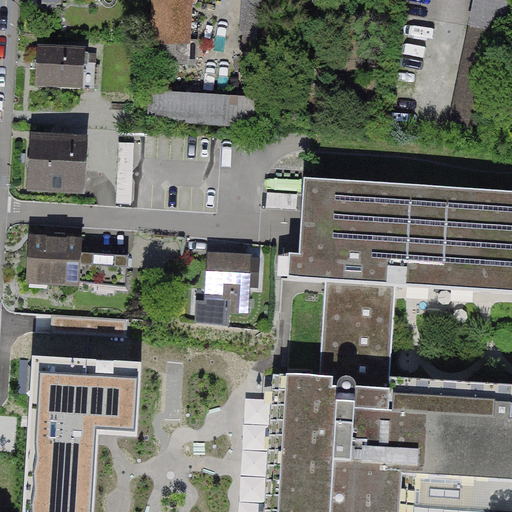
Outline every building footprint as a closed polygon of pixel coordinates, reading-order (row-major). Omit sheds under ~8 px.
[(197,47),(196,0),(156,0),(157,48),(197,47)] [(511,13),(475,6),(449,132),(501,143),(511,89),(511,13)] [(83,52),(38,50),(36,94),(81,97),(83,52)] [(248,101),(155,95),(153,132),(246,138),(248,101)] [(85,147),(31,144),(28,198),(83,201),(85,147)] [(134,202),(135,144),(121,144),(120,202),(134,202)] [(511,200),(305,190),(300,286),(328,288),(321,385),(268,382),(262,511),(385,511),(387,482),(511,487),(511,200)] [(82,242),(32,240),(29,283),(79,287),(80,284),(127,289),(129,258),(81,256),(82,242)] [(249,273),(250,259),(211,257),(207,306),(198,306),(197,324),(229,326),(230,312),(248,312),(249,287),(258,287),(259,273),(249,273)]
